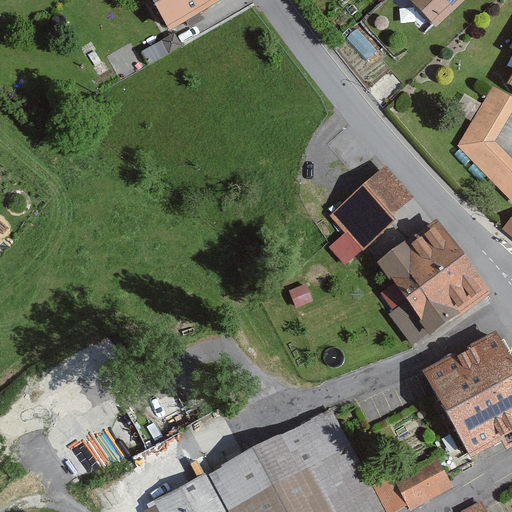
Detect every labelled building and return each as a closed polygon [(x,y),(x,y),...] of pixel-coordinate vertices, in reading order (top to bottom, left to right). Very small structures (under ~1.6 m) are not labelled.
[(147,0),(169,36),(229,0),(147,0)] [(412,0),(410,2),(438,31),(470,0),(412,0)] [(511,116),(511,99),(493,88),(458,148),(511,205),(511,159),(496,143),(511,116)] [(386,169),(328,217),(344,235),(329,248),(344,267),(396,224),(392,220),(414,202),(386,169)] [(511,220),(503,232),(511,240),(511,220)] [(437,224),(377,268),(430,340),(490,297),(437,224)] [(422,376),(448,422),(511,386),(511,363),(496,335),(422,376)] [(511,386),(448,422),(471,463),(502,446),(506,454),(511,451),(511,386)] [(126,399),(49,435),(79,498),(155,461),(126,399)] [(384,511),(333,414),(146,511),(384,511)] [(436,457),(392,480),(409,511),(410,511),(453,490),(436,457)]
